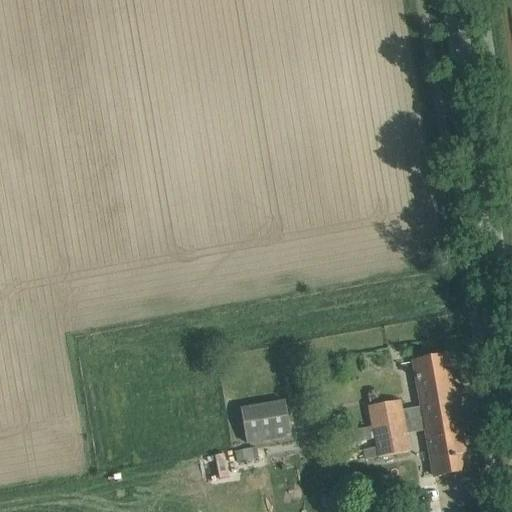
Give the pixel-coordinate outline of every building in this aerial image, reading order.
[(182,346),(171,354),(180,365),(190,356),(182,346)] [(414,363),(424,417),(457,411),(447,357),(414,363)] [(320,387),(313,383),(298,385),(301,404),(317,402),(321,395),(320,387)] [(403,420),(400,399),(369,405),(372,425),(403,420)] [(241,407),(247,444),(291,437),(286,400),(241,407)] [(467,471),(457,411),(424,417),(435,477),(467,471)] [(409,451),(403,420),(372,425),(373,430),(360,432),(362,443),(375,440),(378,456),(409,451)]
